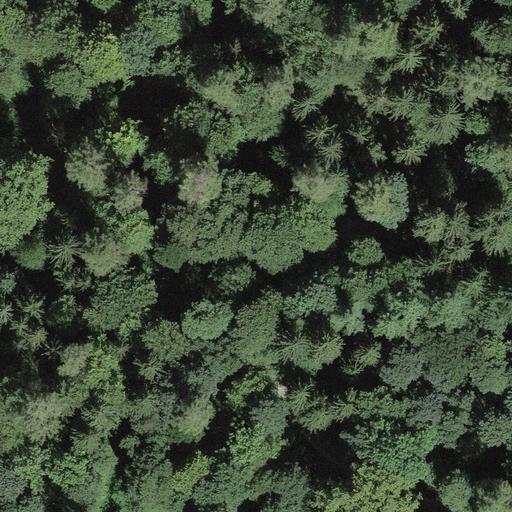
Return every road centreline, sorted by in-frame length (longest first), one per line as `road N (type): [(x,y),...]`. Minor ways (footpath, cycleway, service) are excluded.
road 1 (track): [(511,217),(440,209),(387,213),(343,229),(304,257),(275,310),(263,356),(320,463),(445,511)]
road 2 (track): [(251,0),(85,146),(33,234),(0,268)]
road 3 (track): [(263,356),(234,397),(198,500)]
road 4 (track): [(190,511),(198,500),(287,466),(320,463)]
